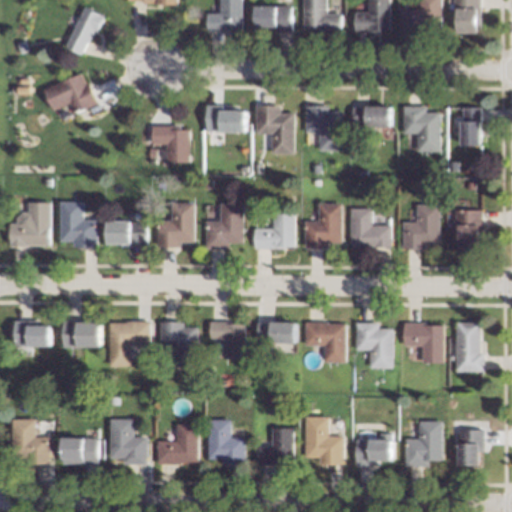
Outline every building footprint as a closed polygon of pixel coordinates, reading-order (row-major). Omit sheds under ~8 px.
[(244,0),(244,28),(231,28),(231,31),(210,31),(210,12),(223,12),(222,0),(244,0)] [(328,0),(328,12),(342,12),(342,31),(319,31),(319,28),(305,28),(305,0),(328,0)] [(390,0),(390,29),(380,29),(380,31),(355,31),(356,11),(369,11),(369,0),(390,0)] [(441,0),(441,30),(423,30),(423,32),(400,32),(401,8),(420,8),(420,0),(441,0)] [(481,0),(481,32),(458,32),(458,12),(454,12),(454,0),(481,0)] [(293,31),(271,30),(271,26),(258,26),(258,4),(293,5),(293,31)] [(107,15),(99,31),(97,30),(91,42),(90,41),(84,53),(68,45),(88,6),(107,15)] [(28,50),(21,52),(18,41),(24,39),(28,50)] [(87,83),(90,81),(99,101),(76,112),(71,102),(56,109),(46,88),(64,80),(65,81),(82,72),(87,83)] [(28,93),(21,93),(20,86),(27,85),(28,93)] [(223,109),(247,110),(246,131),(207,130),(208,104),(223,104),(223,109)] [(281,112),(295,112),(294,153),(271,153),(271,133),(256,133),(256,105),(281,105),(281,112)] [(328,110),(342,110),(342,149),(319,149),(319,132),(305,131),(305,105),(328,105),(328,110)] [(391,126),(367,126),(367,124),(353,124),(353,106),(367,106),(367,105),(391,105),(391,126)] [(426,111),(440,111),(440,150),(417,150),(417,132),(403,132),(404,105),(426,105),(426,111)] [(482,107),(481,144),(462,144),(463,106),(482,107)] [(181,128),(190,128),(190,161),(167,161),(167,142),(153,142),(153,125),(181,125),(181,128)] [(158,157),(150,157),(150,148),(157,148),(158,157)] [(262,173),(253,173),(253,162),(262,162),(262,173)] [(84,218),(99,219),(98,245),(75,245),(75,241),(61,240),(62,200),(85,201),(84,218)] [(50,245),(28,244),(28,246),(11,246),(11,222),(30,223),(30,201),(52,202),(50,245)] [(195,241),(182,241),(182,246),(159,245),(159,220),(173,220),(173,201),(196,201),(195,241)] [(244,242),(230,241),(230,248),(207,248),(207,220),(222,220),(222,202),(244,202),(244,242)] [(342,242),(328,242),(328,246),(305,246),(305,220),(319,220),(319,203),(342,203),(342,242)] [(439,243),(425,243),(425,248),(402,248),(402,221),(416,221),(417,203),(439,203),(439,243)] [(372,224),(391,224),(391,247),(368,247),(368,245),(351,245),(350,207),(371,207),(372,224)] [(482,227),(479,227),(479,249),(460,249),(460,228),(455,228),(455,209),(482,209),(482,227)] [(295,245),(286,245),(286,247),(255,247),(255,227),(274,228),(274,212),(295,212),(295,245)] [(133,221),(148,221),(147,247),(122,246),(122,243),(108,242),(109,219),(133,220),(133,221)] [(37,324),(51,324),(51,345),(15,345),(15,319),(37,319),(37,324)] [(88,321),(102,321),(102,346),(63,346),(63,319),(88,319),(88,321)] [(151,343),(132,343),(132,365),(110,365),(111,321),(128,321),(128,320),(151,320),(151,343)] [(232,323),(245,323),(245,357),(224,357),(224,338),(211,338),(211,320),(232,320),(232,323)] [(185,326),(198,326),(198,365),(175,365),(175,348),(161,348),(161,321),(185,321),(185,326)] [(297,342),(272,342),(272,340),(258,340),(258,322),(297,321),(297,342)] [(327,323),(346,323),(346,362),(324,361),(324,344),(305,344),(305,321),(327,321),(327,323)] [(379,327),(393,327),(393,367),(370,367),(370,349),(356,349),(356,321),(379,321),(379,327)] [(479,352),(483,352),(483,371),(455,370),(455,359),(447,359),(447,353),(455,353),(456,321),(480,321),(479,352)] [(426,324),(443,324),(443,362),(422,362),(422,345),(404,345),(404,322),(426,322),(426,324)] [(74,394),(73,403),(62,402),(62,394),(74,394)] [(273,406),(266,406),(265,395),(273,395),(273,406)] [(329,435),(344,435),(344,464),(320,463),(320,456),(305,456),(306,415),(329,415),(329,435)] [(135,436),(148,436),(148,463),(125,463),(125,457),(111,457),(111,418),(135,417),(135,436)] [(37,436),(50,435),(51,463),(32,463),(31,457),(14,457),(13,418),(36,418),(37,436)] [(231,436),(245,436),(246,463),(223,463),(223,457),(209,457),(209,418),(231,418),(231,436)] [(441,459),(428,459),(428,465),(404,465),(405,438),(419,438),(419,420),(441,420),(441,459)] [(199,461),(181,461),(181,463),(159,463),(159,440),(177,440),(178,423),(200,424),(199,461)] [(294,461),(280,461),(280,464),(259,463),(259,445),(272,446),(273,427),(295,427),(294,461)] [(484,449),(480,449),(479,465),(458,465),(459,428),(484,429),(484,449)] [(391,433),(391,460),(378,460),(378,464),(356,464),(357,438),(380,439),(381,432),(391,433)] [(98,463),(78,463),(78,458),(64,458),(64,437),(99,437),(98,463)]
